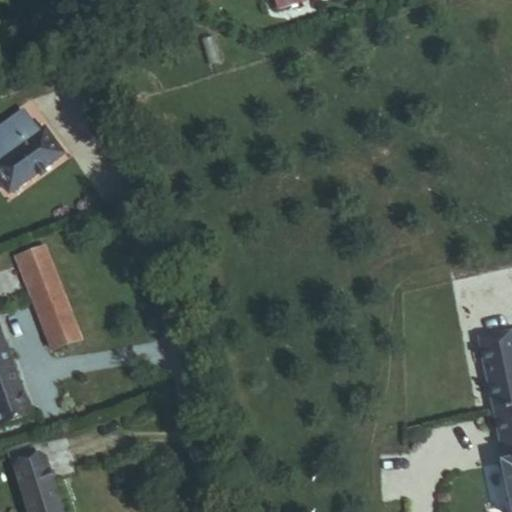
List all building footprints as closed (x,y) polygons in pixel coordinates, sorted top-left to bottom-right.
[(273,0),(278,12),(313,0),(273,0)] [(87,68),(89,70),(105,58),(102,55),(87,68)] [(115,70),(105,58),(89,70),(100,83),(115,70)] [(0,196),(2,198),(55,159),(35,133),(30,137),(15,116),(0,127),(0,196)] [(52,352),(80,341),(46,251),(17,262),(52,352)] [(506,464),(511,462),(511,332),(479,339),(506,464)] [(0,429),(31,418),(0,333),(0,429)] [(13,470),(34,463),(28,446),(7,453),(13,470)] [(62,511),(45,460),(34,463),(13,470),(26,511),(62,511)] [(511,507),(511,462),(506,464),(503,464),(511,507)]
